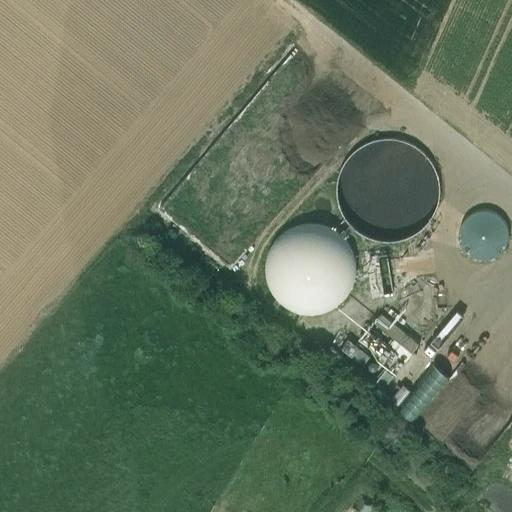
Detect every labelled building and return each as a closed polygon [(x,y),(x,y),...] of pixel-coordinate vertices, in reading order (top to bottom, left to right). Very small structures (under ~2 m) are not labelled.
[(276,139),(239,108),(154,210),(192,241),(210,221),(247,252),(368,108),(329,75),(276,139)] [(380,138),(368,142),(357,148),(348,157),(341,168),(337,179),(337,192),(339,204),(344,216),(351,226),(361,233),(372,239),(384,241),(397,240),(409,237),(420,231),(429,222),(435,211),(439,200),(440,187),(438,175),(433,163),(425,153),(416,146),(404,140),(392,138),(380,138)] [(490,210),(483,210),(477,211),(471,213),(466,218),(462,223),(460,229),(459,235),(461,242),(463,248),(467,253),(473,256),(479,258),(485,259),(492,258),(498,255),(503,251),(506,246),(508,240),(509,233),(508,227),(505,221),(501,216),(496,212),(490,210)] [(295,225),(285,230),(276,237),(270,247),(266,258),(265,269),(267,280),(271,291),(279,299),(288,306),(298,311),(309,313),(321,312),(331,308),(341,301),(348,293),(354,282),(356,271),(356,260),(352,249),(347,239),(338,231),(329,225),(318,222),(306,222),(295,225)] [(433,278),(427,277),(422,277),(416,278),(411,280),(407,284),(403,288),(401,294),(400,299),(400,305),(402,310),(404,315),(408,319),(413,322),(418,324),(424,325),(429,324),(435,323),(439,320),(443,316),(446,311),(448,305),(448,300),(447,294),(445,289),(442,285),(438,281),(433,278)] [(420,343),(382,313),(375,322),(412,353),(420,343)] [(406,361),(369,330),(363,338),(400,368),(406,361)] [(370,356),(349,338),(342,347),(363,365),(370,356)] [(377,361),(376,361),(374,360),(373,361),(371,361),(370,362),(370,364),(369,365),(370,367),(371,368),(372,369),(373,369),(375,369),(376,369),(377,368),(378,367),(379,365),(378,364),(378,363),(377,361)] [(508,424),(434,363),(398,407),(473,468),(508,424)]
